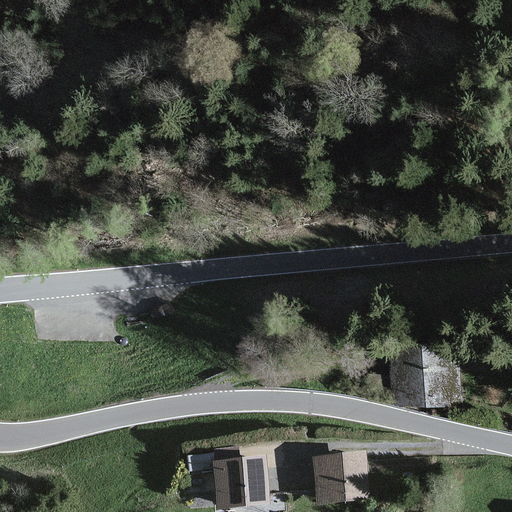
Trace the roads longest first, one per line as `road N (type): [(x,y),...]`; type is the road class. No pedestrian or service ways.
road 1 (tertiary): [(0,436),(202,403),(272,400),(361,409),(511,444)]
road 2 (tertiary): [(511,242),(0,289)]
road 3 (track): [(476,436),(449,447),(344,447)]
